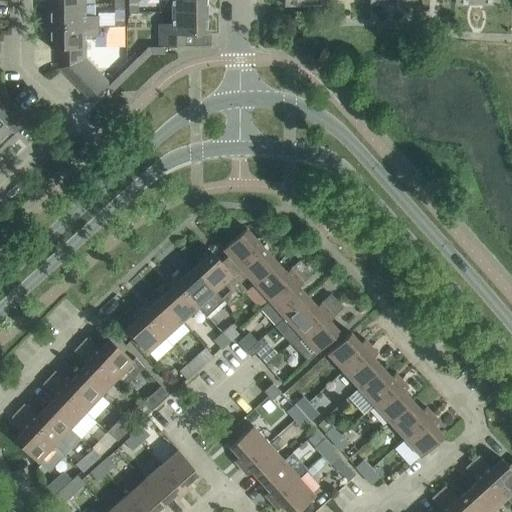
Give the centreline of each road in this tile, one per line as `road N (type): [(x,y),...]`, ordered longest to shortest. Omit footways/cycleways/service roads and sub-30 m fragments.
road 1 (tertiary): [(238,149),(288,150),(335,164),(433,272),(511,380)]
road 2 (tertiary): [(511,339),(348,139),(307,110),(240,99)]
road 3 (tertiary): [(240,99),(163,132),(0,281)]
road 4 (tertiary): [(0,310),(168,162),(238,149)]
road 5 (residential): [(354,511),(396,497),(467,440),(472,422),(381,320)]
road 6 (residential): [(20,0),(21,66),(55,100),(61,121),(53,144),(0,197)]
road 7 (residential): [(228,491),(179,436),(256,367)]
